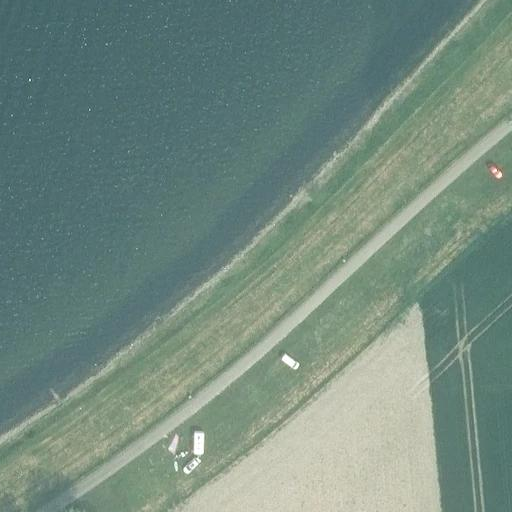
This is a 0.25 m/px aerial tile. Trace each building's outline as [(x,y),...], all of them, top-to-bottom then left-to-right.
[(441,243),(452,236),(436,214),(426,220),(441,243)] [(388,299),(401,287),(390,274),(377,285),(388,299)] [(261,371),(273,386),(287,374),(275,360),(261,371)] [(231,416),(221,421),(228,434),(238,429),(231,416)] [(218,442),(228,437),(219,421),(209,426),(218,442)] [(196,440),(179,456),(192,471),(210,455),(196,440)] [(124,497),(140,503),(145,490),(129,484),(124,497)]
